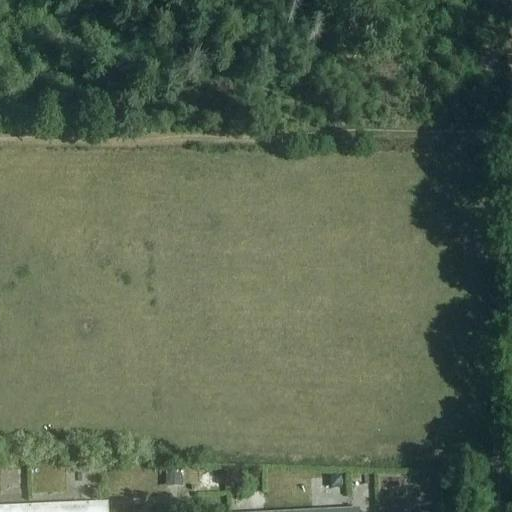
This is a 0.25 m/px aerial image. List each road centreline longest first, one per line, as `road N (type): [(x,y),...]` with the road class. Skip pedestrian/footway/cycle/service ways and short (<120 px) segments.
road 1 (track): [(0,142),(510,146),(511,125)]
road 2 (track): [(510,146),(497,511)]
